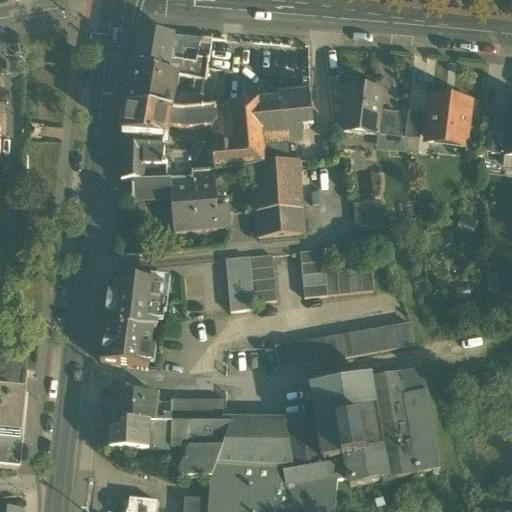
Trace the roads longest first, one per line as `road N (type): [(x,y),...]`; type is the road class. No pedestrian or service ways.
road 1 (secondary): [(62,487),(115,1)]
road 2 (residential): [(115,1),(266,6),(511,35)]
road 3 (unknown): [(169,377),(334,309)]
road 4 (unknown): [(169,377),(308,385)]
